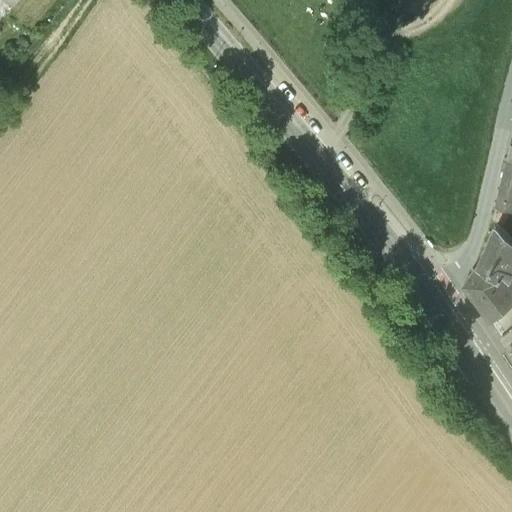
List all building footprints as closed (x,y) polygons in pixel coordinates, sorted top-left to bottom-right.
[(15,0),(12,5),(6,12),(31,33),(56,0),(15,0)] [(377,0),(377,1),(397,8),(398,6),(401,0),(377,0)] [(401,0),(398,6),(422,16),(428,0),(401,0)] [(511,161),(507,161),(503,178),(508,179),(507,184),(511,185),(511,161)] [(511,185),(507,184),(502,183),(497,207),(511,211),(511,185)] [(510,214),(496,208),(494,217),(504,222),(510,214)] [(511,239),(499,225),(497,225),(478,267),(465,285),(492,320),(511,300),(511,279),(511,276),(511,239)]
